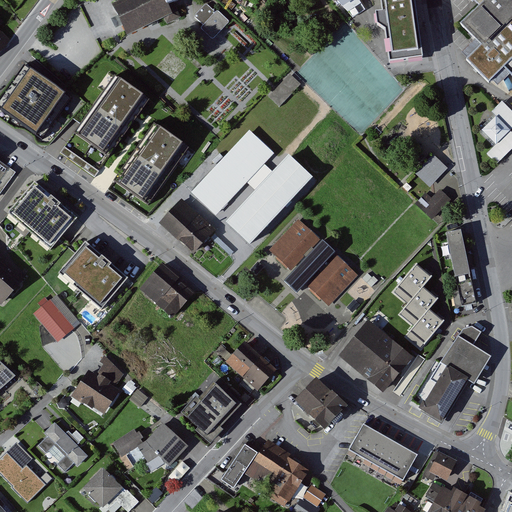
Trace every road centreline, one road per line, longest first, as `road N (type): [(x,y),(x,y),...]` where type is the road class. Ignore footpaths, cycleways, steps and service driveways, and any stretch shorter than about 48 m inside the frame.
road 1 (residential): [(476,458),(499,406),(502,334),(435,0)]
road 2 (residential): [(0,133),(306,363)]
road 3 (residential): [(306,363),(476,458)]
road 4 (residential): [(278,391),(164,511)]
road 5 (residential): [(349,511),(291,433),(278,391)]
